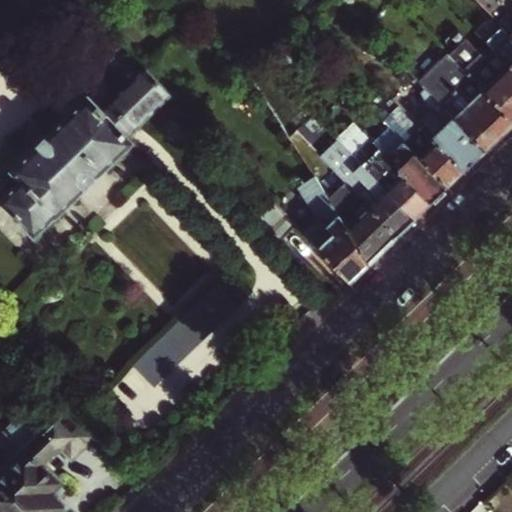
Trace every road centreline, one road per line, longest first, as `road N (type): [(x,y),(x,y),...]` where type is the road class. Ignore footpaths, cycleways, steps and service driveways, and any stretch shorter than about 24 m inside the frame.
road 1 (tertiary): [(511,172),(158,511)]
road 2 (primary): [(511,267),(262,511)]
road 3 (primary): [(305,511),(511,312)]
road 4 (tertiary): [(421,511),(511,424)]
